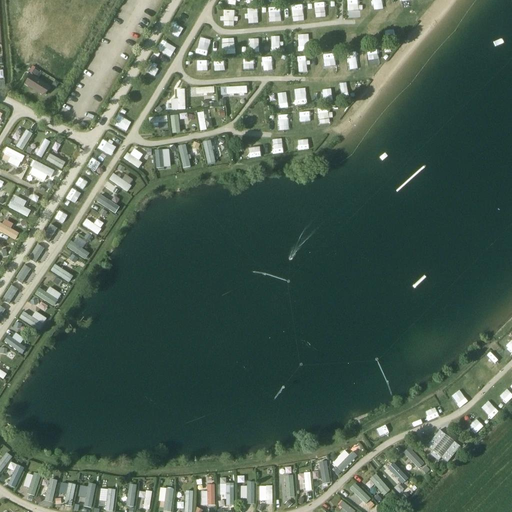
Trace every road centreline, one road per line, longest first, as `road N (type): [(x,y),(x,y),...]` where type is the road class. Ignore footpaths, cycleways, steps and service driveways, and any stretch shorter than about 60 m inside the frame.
road 1 (unknown): [(330,129),(226,130),(263,80),(196,83),(175,65)]
road 2 (unknown): [(226,130),(161,143),(132,136),(214,0)]
road 3 (unknown): [(0,334),(132,136)]
